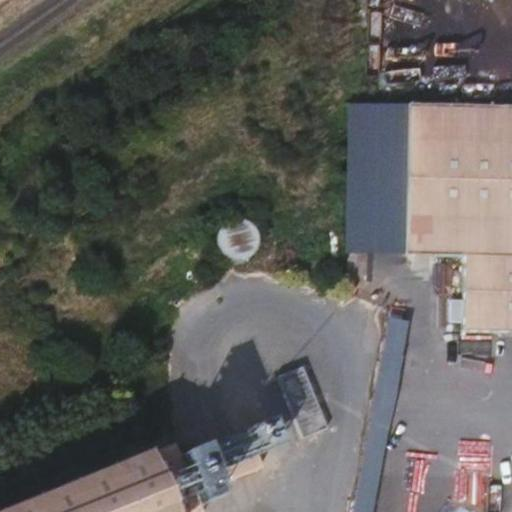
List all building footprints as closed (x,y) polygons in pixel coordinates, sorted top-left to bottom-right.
[(511,111),(393,109),(390,261),(449,262),(448,337),(511,338),(511,111)] [(256,245),(256,238),(253,233),(250,229),(245,226),(241,225),(235,225),(231,226),(226,230),(221,236),(220,241),(220,247),(223,253),(226,257),(230,260),(235,261),(241,261),(246,259),(250,256),(254,251),(256,245)] [(314,433),(289,372),(264,381),(288,443),(314,433)] [(242,462),(266,452),(256,426),(181,456),(197,494),(246,475),(242,462)] [(188,511),(201,507),(197,494),(181,456),(160,465),(155,453),(93,477),(11,511),(7,511),(188,511)]
